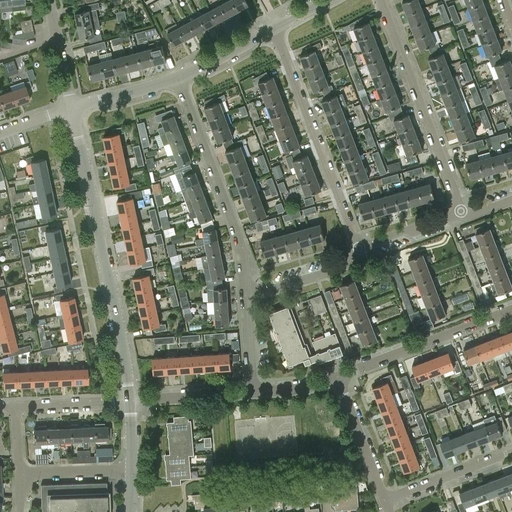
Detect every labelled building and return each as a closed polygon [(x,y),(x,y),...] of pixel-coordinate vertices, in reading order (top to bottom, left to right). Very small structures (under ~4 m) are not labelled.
[(10,0),(11,5),(12,11),(25,9),(23,0),(10,0)] [(161,8),(166,5),(163,0),(158,0),(157,1),(161,8)] [(231,0),(229,0),(220,5),(227,17),(238,11),(231,0)] [(231,0),(238,11),(248,6),(245,0),(231,0)] [(407,14),(426,7),(423,0),(408,0),(402,2),(407,14)] [(465,0),(469,10),(484,4),(482,0),(465,0)] [(99,22),(96,9),(100,8),(99,3),(82,6),(83,12),(75,14),(78,26),(99,22)] [(437,6),(440,15),(447,13),(443,4),(437,6)] [(469,10),(473,21),(488,16),(484,4),(469,10)] [(220,5),(210,10),(216,23),(227,17),(220,5)] [(448,7),(451,16),(457,14),(454,5),(448,7)] [(407,14),(411,26),(426,21),(424,16),(429,13),(426,7),(407,14)] [(210,10),(199,16),(206,28),(216,23),(210,10)] [(447,13),(440,15),(444,24),(450,21),(447,13)] [(457,14),(451,16),(455,25),(461,22),(457,14)] [(199,16),(189,22),(195,34),(206,28),(199,16)] [(473,21),(478,33),(493,28),(488,16),(473,21)] [(14,31),(15,35),(33,32),(31,19),(20,21),(21,30),(14,31)] [(358,41),(373,35),(369,23),(360,26),(358,20),(349,25),(351,30),(354,29),(358,41)] [(411,26),(416,38),(430,33),(426,21),(411,26)] [(99,22),(78,26),(80,38),(88,37),(90,43),(102,39),(101,34),(94,35),(93,29),(100,27),(99,22)] [(189,22),(178,28),(185,40),(195,34),(189,22)] [(185,40),(178,28),(176,24),(165,30),(174,46),(185,40)] [(154,28),(145,31),(146,37),(155,34),(154,28)] [(457,31),(460,40),(467,38),(463,28),(457,31)] [(478,33),(483,45),(497,40),(493,28),(478,33)] [(137,39),(146,37),(145,31),(136,33),(137,39)] [(428,47),(430,52),(440,49),(438,44),(435,45),(430,33),(416,38),(421,50),(428,47)] [(120,37),(122,43),(131,41),(129,35),(120,37)] [(358,41),(363,52),(378,46),(373,35),(358,41)] [(120,37),(111,40),(113,46),(122,43),(120,37)] [(467,38),(460,40),(464,48),(470,46),(467,38)] [(488,57),(490,62),(500,58),(498,53),(502,51),(497,40),(483,45),(487,57),(488,57)] [(96,44),(97,50),(106,47),(105,41),(96,44)] [(149,46),(150,49),(154,65),(166,61),(162,46),(161,46),(160,43),(149,46)] [(305,68),(320,63),(315,51),(322,48),(320,43),(311,48),(306,50),(308,54),(300,56),(305,68)] [(97,50),(96,44),(83,47),(85,53),(97,50)] [(363,52),(367,64),(382,58),(378,46),(363,52)] [(342,50),(346,59),(352,57),(348,47),(342,50)] [(150,49),(137,52),(141,68),(154,65),(150,49)] [(428,59),(433,71),(448,65),(443,53),(442,54),(440,49),(430,52),(432,57),(428,59)] [(137,52),(125,56),(129,71),(141,68),(137,52)] [(99,56),(100,62),(104,77),(117,74),(113,59),(111,53),(99,56)] [(341,55),(335,57),(338,65),(344,63),(341,55)] [(125,56),(113,59),(117,74),(129,71),(125,56)] [(352,57),(346,59),(349,67),(355,65),(352,57)] [(369,77),(372,76),(387,70),(382,58),(367,64),(365,65),(369,77)] [(490,68),(495,80),(511,72),(511,66),(510,60),(502,63),(500,58),(490,62),(492,67),(490,68)] [(13,60),(3,64),(5,70),(15,66),(13,60)] [(92,81),(104,77),(100,62),(88,65),(92,81)] [(460,64),(463,73),(469,71),(466,62),(460,64)] [(305,68),(310,80),(324,75),(327,74),(324,66),(321,67),(320,63),(305,68)] [(433,71),(437,83),(452,77),(448,65),(433,71)] [(372,76),(376,88),(392,82),(387,70),(372,76)] [(351,74),(355,83),(361,80),(357,71),(351,74)] [(469,71),(463,73),(467,82),(473,79),(469,71)] [(258,83),(263,95),(277,89),(273,77),(269,79),(266,72),(253,79),(255,84),(258,83)] [(504,89),(504,90),(511,86),(511,72),(495,80),(499,91),(504,89)] [(322,90),(324,95),(334,91),(332,86),(329,87),(324,75),(310,80),(315,93),(322,90)] [(437,83),(442,95),(457,89),(452,77),(437,83)] [(364,88),(361,80),(355,83),(359,94),(366,91),(365,88),(364,88)] [(9,86),(11,91),(16,105),(29,100),(26,90),(31,88),(29,81),(23,83),(23,82),(9,86)] [(376,88),(381,99),(396,93),(392,82),(376,88)] [(468,85),(472,97),(478,94),(474,83),(468,85)] [(479,89),(483,98),(489,95),(486,86),(479,89)] [(442,95),(447,106),(466,99),(461,87),(457,89),(442,95)] [(277,89),(263,95),(267,106),(282,100),(277,89)] [(11,91),(0,95),(0,102),(2,109),(16,105),(11,91)] [(322,101),(327,113),(342,107),(337,96),(336,96),(334,91),(324,95),(326,100),(322,101)] [(364,105),(370,102),(366,93),(360,96),(364,105)] [(387,111),(389,116),(399,112),(397,107),(401,106),(396,93),(381,99),(377,101),(379,107),(383,105),(386,112),(387,111)] [(478,94),(472,97),(476,105),(482,103),(478,94)] [(209,120),(224,114),(219,103),(226,100),(224,95),(215,100),(217,103),(205,108),(209,120)] [(489,95),(483,98),(486,106),(492,104),(489,95)] [(447,106),(451,118),(466,113),(466,112),(470,111),(466,99),(447,106)] [(282,100),(267,106),(272,117),(286,112),(282,100)] [(357,115),(363,113),(359,101),(352,103),(357,115)] [(247,104),(250,113),(256,110),(253,102),(247,104)] [(245,106),(239,109),(240,111),(242,116),(248,114),(245,106)] [(327,113),(331,125),(346,119),(342,107),(327,113)] [(261,108),(256,110),(250,113),(253,121),(259,118),(259,117),(263,115),(261,108)] [(161,133),(178,127),(172,109),(169,111),(158,114),(156,116),(155,118),(156,120),(158,121),(160,121),(161,120),(164,128),(160,129),(161,133)] [(482,120),(488,118),(484,109),(478,112),(482,120)] [(286,112),(272,117),(276,129),(291,123),(286,112)] [(394,120),(398,132),(413,127),(408,115),(401,117),(399,112),(389,116),(384,118),(386,124),(391,122),(391,121),(394,120)] [(363,113),(357,115),(361,124),(367,122),(363,113)] [(451,118),(456,130),(471,124),(466,113),(451,118)] [(209,120),(213,131),(228,126),(224,114),(209,120)] [(488,118),(482,120),(485,129),(491,127),(488,118)] [(331,125),(336,137),(351,131),(346,119),(331,125)] [(291,123),(276,129),(280,140),(295,135),(291,123)] [(259,136),(265,133),(271,131),(268,124),(263,127),(262,125),(256,127),(259,136)] [(476,137),(471,124),(456,130),(461,142),(476,137)] [(222,142),(224,146),(233,143),(231,138),(233,138),(228,126),(213,131),(218,143),(222,142)] [(106,149),(122,146),(119,133),(125,132),(124,127),(113,130),(114,134),(103,137),(106,149)] [(164,145),(170,143),(183,138),(178,127),(161,133),(160,134),(164,145)] [(398,132),(403,144),(418,138),(413,127),(398,132)] [(366,139),(372,136),(369,128),(363,130),(366,139)] [(336,137),(341,149),(355,143),(351,131),(336,137)] [(498,135),(500,141),(509,139),(507,132),(498,135)] [(265,133),(259,136),(262,143),(268,141),(265,133)] [(300,147),(295,135),(280,140),(287,157),(286,157),(286,158),(300,152),(298,147),(300,147)] [(491,144),(500,141),(498,135),(489,137),(491,144)] [(376,145),(372,136),(366,139),(370,148),(376,145)] [(170,143),(174,154),(187,149),(183,138),(170,143)] [(422,150),(418,138),(403,144),(408,156),(404,158),(407,163),(417,159),(415,154),(422,150)] [(225,152),(230,164),(244,158),(249,157),(244,144),(244,145),(242,139),(233,143),(224,146),(226,152),(225,152)] [(382,152),(392,148),(389,139),(378,143),(382,152)] [(474,142),(476,148),(484,146),(483,139),(474,142)] [(463,151),(476,148),(474,142),(462,145),(463,151)] [(341,149),(345,161),(360,155),(355,143),(341,149)] [(142,155),(139,145),(133,147),(135,157),(142,155)] [(106,149),(108,162),(125,159),(122,146),(106,149)] [(173,168),(175,174),(192,167),(190,161),(191,161),(187,149),(174,154),(166,157),(168,163),(176,160),(179,166),(173,168)] [(511,150),(503,153),(507,168),(511,166),(511,150)] [(382,160),(378,151),(372,154),(375,162),(382,160)] [(302,158),(300,152),(286,158),(290,168),(294,166),(297,173),(312,167),(308,156),(302,158)] [(503,153),(491,156),(495,171),(507,168),(503,153)] [(135,157),(138,167),(144,165),(142,155),(135,157)] [(257,157),(260,165),(266,163),(263,155),(257,157)] [(345,161),(350,173),(364,167),(360,155),(345,161)] [(33,176),(47,173),(44,159),(35,161),(33,156),(25,159),(27,163),(30,162),(33,176)] [(491,156),(479,160),(483,175),(495,171),(491,156)] [(230,164),(234,175),(249,170),(244,158),(230,164)] [(108,162),(111,174),(127,171),(125,159),(108,162)] [(387,173),(382,160),(375,162),(380,175),(387,173)] [(470,178),(483,175),(479,160),(466,163),(470,178)] [(389,173),(401,169),(399,162),(386,165),(389,173)] [(266,163),(260,165),(263,173),(270,171),(266,163)] [(192,167),(175,174),(182,190),(200,184),(196,172),(194,173),(192,167)] [(312,167),(297,173),(302,185),(317,179),(312,167)] [(369,179),(364,167),(350,173),(354,185),(369,179)] [(413,169),(415,176),(423,173),(422,167),(413,169)] [(165,168),(159,170),(160,173),(162,177),(174,173),(172,168),(166,171),(165,168)] [(406,178),(415,176),(413,169),(405,172),(406,178)] [(17,178),(15,178),(15,180),(28,177),(28,175),(25,176),(24,170),(16,172),(17,178)] [(234,175),(239,187),(253,181),(249,170),(234,175)] [(130,184),(127,171),(111,174),(114,187),(124,185),(126,191),(137,188),(136,183),(130,184)] [(36,190),(50,187),(47,173),(33,176),(34,183),(29,184),(30,190),(36,189),(36,190)] [(389,176),(391,182),(400,180),(398,174),(389,176)] [(383,185),(391,182),(389,176),(381,178),(383,185)] [(269,188),(275,186),(272,178),(266,180),(269,188)] [(317,179),(302,185),(306,196),(321,190),(317,179)] [(373,180),(364,184),(366,190),(376,186),(373,180)] [(239,187),(243,198),(257,193),(253,181),(239,187)] [(280,192),(287,190),(283,182),(277,184),(280,192)] [(182,190),(186,202),(204,195),(200,184),(182,190)] [(357,193),(366,190),(364,184),(355,187),(357,193)] [(418,187),(422,203),(434,199),(430,184),(418,187)] [(278,194),(275,186),(269,188),(272,196),(278,194)] [(50,187),(36,190),(37,197),(32,198),(33,204),(39,203),(39,204),(53,200),(50,187)] [(418,187),(406,190),(411,206),(422,203),(418,187)] [(120,214),(136,211),(143,209),(142,202),(139,202),(138,197),(142,196),(141,190),(126,193),(127,199),(117,201),(120,214)] [(406,190),(395,194),(399,209),(411,206),(406,190)] [(23,193),(15,194),(10,196),(11,203),(17,202),(16,199),(24,198),(23,193)] [(243,198),(247,210),(262,204),(257,193),(243,198)] [(395,194),(383,197),(387,212),(399,209),(395,194)] [(186,202),(190,213),(208,206),(204,195),(186,202)] [(306,206),(314,203),(313,197),(312,197),(307,199),(304,199),(306,206)] [(363,219),(375,216),(371,200),(370,197),(364,199),(365,202),(359,204),(363,219)] [(383,197),(371,200),(375,216),(387,212),(383,197)] [(163,199),(156,201),(157,206),(165,205),(163,198),(163,199)] [(56,215),(53,200),(39,204),(42,217),(38,218),(39,224),(47,222),(46,217),(56,215)] [(278,213),(284,211),(281,203),(275,205),(278,213)] [(266,216),(262,204),(247,210),(252,221),(266,216)] [(208,206),(190,213),(189,214),(191,218),(197,216),(200,222),(213,218),(208,206)] [(303,210),(305,216),(317,212),(315,206),(303,210)] [(151,220),(158,219),(155,209),(149,210),(151,220)] [(120,214),(122,227),(138,223),(136,211),(120,214)] [(300,211),(291,213),(293,219),(301,217),(300,211)] [(294,224),(293,219),(291,213),(283,215),(284,222),(289,220),(290,225),(294,224)] [(267,220),(269,226),(278,223),(276,217),(267,220)] [(334,217),(323,220),(329,241),(340,238),(334,217)] [(160,229),(158,219),(151,220),(154,231),(160,229)] [(270,228),(269,226),(267,220),(262,221),(255,223),(258,232),(270,228)] [(169,222),(162,224),(163,230),(170,228),(169,221),(169,222)] [(122,227),(125,239),(141,236),(138,223),(122,227)] [(308,228),(312,244),(324,240),(320,224),(308,228)] [(47,245),(61,242),(59,228),(49,230),(48,225),(40,227),(41,232),(45,231),(47,245)] [(308,228),(296,231),(301,247),(312,244),(308,228)] [(197,245),(205,244),(218,241),(216,229),(202,232),(204,238),(196,240),(197,245)] [(481,246),(494,241),(489,229),(476,234),(481,246)] [(296,231),(284,234),(289,250),(301,247),(296,231)] [(157,245),(164,244),(161,233),(155,235),(157,245)] [(181,234),(171,236),(171,238),(172,243),(183,240),(181,234)] [(284,234),(273,238),(277,253),(289,250),(284,234)] [(125,239),(127,252),(144,248),(141,236),(125,239)] [(265,257),(277,253),(273,238),(261,241),(265,257)] [(462,254),(468,251),(475,248),(473,241),(465,244),(463,239),(458,241),(462,254)] [(205,244),(207,255),(220,253),(218,241),(205,244)] [(482,260),(485,258),(499,253),(494,241),(481,246),(482,251),(479,252),(482,260)] [(47,245),(50,259),(64,256),(61,242),(47,245)] [(149,247),(144,248),(127,252),(130,264),(141,262),(142,267),(153,265),(149,247)] [(168,251),(171,262),(179,261),(177,255),(176,249),(168,251)] [(468,251),(462,254),(467,265),(472,263),(468,251)] [(202,256),(204,268),(223,265),(220,253),(207,255),(202,256)] [(485,258),(490,270),(503,265),(499,253),(485,258)] [(395,279),(401,277),(405,276),(400,263),(398,264),(394,254),(388,257),(392,266),(391,267),(395,279)] [(413,272),(427,267),(422,255),(409,260),(413,272)] [(50,259),(53,272),(67,269),(64,256),(50,259)] [(179,261),(171,262),(174,274),(181,273),(180,267),(179,261)] [(467,265),(471,277),(477,275),(472,263),(467,265)] [(204,268),(207,285),(223,283),(222,277),(225,277),(223,265),(204,268)] [(490,270),(494,282),(508,277),(503,265),(490,270)] [(413,272),(418,284),(431,279),(427,267),(413,272)] [(136,291),(152,287),(149,275),(154,273),(153,268),(142,270),(144,276),(133,278),(136,291)] [(53,272),(56,287),(53,287),(54,293),(62,291),(60,285),(70,283),(67,269),(53,272)] [(176,280),(178,289),(185,288),(183,278),(181,273),(174,274),(176,280)] [(477,275),(471,277),(476,289),(481,287),(477,275)] [(401,277),(395,279),(400,291),(405,289),(401,277)] [(511,288),(508,277),(494,282),(490,283),(495,295),(511,288)] [(418,284),(422,296),(436,291),(431,279),(418,284)] [(345,298),(360,293),(355,281),(340,286),(345,298)] [(223,283),(207,285),(208,302),(214,301),(228,301),(227,289),(223,289),(223,283)] [(168,286),(170,297),(176,295),(174,285),(168,286)] [(484,286),(481,287),(476,289),(481,301),(489,297),(484,286)] [(136,291),(138,303),(154,300),(152,287),(136,291)] [(185,288),(178,289),(180,297),(181,303),(188,301),(189,303),(189,302),(187,295),(185,288)] [(400,291),(404,303),(410,301),(405,289),(400,291)] [(324,292),(329,304),(334,302),(330,290),(324,292)] [(422,296),(427,307),(440,302),(436,291),(422,296)] [(345,298),(350,310),(364,305),(360,293),(345,298)] [(56,315),(62,314),(76,311),(73,297),(63,299),(62,294),(55,296),(56,301),(53,302),(56,315)] [(176,295),(170,297),(172,307),(179,305),(176,295)] [(321,295),(312,298),(307,300),(313,315),(327,310),(321,295)] [(138,303),(141,315),(157,312),(154,300),(138,303)] [(184,315),(191,313),(192,315),(190,307),(189,302),(189,303),(188,301),(181,303),(183,309),(184,315)] [(214,301),(215,314),(228,313),(228,301),(214,301)] [(410,301),(404,303),(409,314),(414,312),(410,301)] [(334,302),(329,304),(333,316),(339,314),(334,302)] [(445,314),(440,302),(427,307),(431,320),(445,314)] [(269,313),(274,326),(297,318),(292,305),(269,313)] [(350,310),(354,322),(368,316),(364,305),(350,310)] [(0,309),(0,323),(9,321),(6,308),(0,309)] [(50,309),(40,311),(41,317),(51,316),(50,309)] [(420,310),(414,312),(409,314),(413,326),(419,324),(415,315),(421,313),(420,310)] [(62,314),(65,328),(79,325),(76,311),(62,314)] [(160,325),(157,312),(141,315),(144,328),(154,326),(155,332),(166,330),(165,324),(160,325)] [(191,313),(184,315),(186,322),(193,321),(192,315),(191,313)] [(229,325),(228,313),(215,314),(216,326),(229,325)] [(333,316),(338,328),(343,326),(339,314),(333,316)] [(331,325),(327,315),(319,319),(323,329),(331,325)] [(354,322),(358,334),(373,328),(368,316),(354,322)] [(297,318),(274,326),(279,339),(302,331),(297,318)] [(0,323),(0,338),(13,335),(9,321),(0,323)] [(413,326),(416,332),(429,327),(426,321),(419,324),(413,326)] [(82,339),(79,325),(65,328),(68,342),(82,339)] [(343,326),(338,328),(342,340),(348,338),(343,326)] [(377,340),(373,328),(358,334),(363,346),(377,340)] [(279,339),(284,352),(307,344),(302,331),(279,339)] [(511,334),(511,333),(500,337),(504,350),(507,356),(511,354),(511,334)] [(324,338),(332,358),(343,353),(336,334),(324,338)] [(17,349),(13,335),(0,338),(0,342),(2,352),(7,351),(8,357),(2,358),(2,365),(12,362),(11,356),(30,351),(29,346),(17,349)] [(500,337),(488,342),(493,355),(504,350),(500,337)] [(312,342),(317,355),(319,359),(320,362),(332,358),(324,338),(312,342)] [(352,350),(348,338),(342,340),(347,352),(352,350)] [(488,342),(476,346),(481,359),(493,355),(488,342)] [(289,365),(302,360),(311,357),(307,344),(284,352),(289,365)] [(469,364),(481,359),(476,346),(464,351),(469,364)] [(42,350),(43,356),(56,353),(55,348),(42,350)] [(436,357),(442,372),(454,368),(456,373),(461,371),(457,360),(452,363),(448,352),(436,357)] [(216,354),(217,370),(230,369),(229,353),(216,354)] [(216,354),(203,355),(205,371),(217,370),(216,354)] [(203,355),(191,356),(192,372),(205,371),(203,355)] [(317,355),(311,357),(302,360),(303,365),(319,359),(317,355)] [(191,356),(178,357),(179,373),(192,372),(191,356)] [(178,357),(165,358),(167,374),(179,373),(178,357)] [(436,357),(424,362),(430,377),(442,372),(436,357)] [(153,375),(167,374),(165,358),(152,359),(153,375)] [(418,382),(430,377),(424,362),(412,366),(416,377),(411,379),(414,389),(420,387),(418,382)] [(72,365),(72,370),(73,385),(87,384),(86,364),(72,365)] [(16,368),(16,373),(17,387),(31,387),(30,372),(24,372),(23,368),(16,368)] [(3,388),(17,387),(16,373),(8,373),(8,369),(1,369),(3,388)] [(58,370),(44,371),(45,386),(59,385),(58,370)] [(72,370),(58,370),(59,385),(73,385),(72,370)] [(44,371),(30,372),(31,387),(45,386),(44,371)] [(377,400),(392,394),(387,382),(393,380),(391,375),(381,379),(383,384),(372,388),(377,400)] [(404,389),(411,387),(406,375),(400,378),(404,389)] [(506,393),(511,391),(508,383),(503,385),(506,393)] [(406,391),(409,402),(415,399),(412,389),(406,391)] [(447,404),(453,401),(449,392),(443,394),(447,404)] [(377,400),(382,412),(397,406),(392,394),(377,400)] [(415,399),(409,402),(413,411),(419,408),(415,399)] [(463,401),(465,408),(471,406),(468,399),(463,401)] [(460,410),(465,408),(463,401),(457,403),(460,410)] [(382,412),(386,424),(401,418),(397,406),(382,412)] [(440,409),(443,417),(448,415),(445,407),(440,409)] [(445,421),(443,417),(440,409),(435,411),(439,423),(445,421)] [(415,415),(418,425),(425,423),(421,413),(415,415)] [(167,423),(168,434),(192,432),(191,421),(189,421),(188,416),(173,417),(174,422),(167,423)] [(485,427),(490,439),(502,435),(501,432),(506,430),(501,417),(496,419),(497,422),(485,427)] [(386,424),(391,436),(406,430),(401,418),(386,424)] [(472,426),(474,431),(479,444),(490,439),(485,427),(483,421),(472,426)] [(425,423),(418,425),(422,435),(428,432),(425,423)] [(94,440),(107,440),(106,426),(101,427),(101,424),(94,424),(94,427),(94,440)] [(70,425),(62,426),(62,429),(57,429),(58,442),(70,442),(70,425)] [(70,442),(82,441),(82,428),(77,428),(77,425),(70,425),(70,442)] [(46,427),(38,427),(39,430),(33,430),(34,444),(35,449),(40,448),(40,443),(46,443),(46,430),(46,427)] [(94,427),(82,428),(82,441),(83,447),(88,447),(88,441),(94,440),(94,427)] [(57,429),(46,430),(46,443),(54,443),(54,446),(58,446),(58,442),(57,429)] [(391,436),(395,448),(410,442),(406,430),(391,436)] [(474,431),(463,435),(468,448),(479,444),(474,431)] [(192,432),(168,434),(169,445),(193,443),(192,432)] [(463,435),(452,440),(456,452),(468,448),(463,435)] [(423,439),(427,449),(433,447),(430,437),(423,439)] [(445,457),(456,452),(452,440),(440,444),(445,457)] [(395,448),(400,460),(415,454),(410,442),(395,448)] [(169,445),(170,457),(189,455),(189,456),(194,455),(193,443),(169,445)] [(319,457),(334,457),(333,444),(319,444),(319,457)] [(433,447),(427,449),(431,458),(437,456),(433,447)] [(111,448),(95,448),(96,456),(96,462),(108,462),(108,459),(112,458),(111,448)] [(35,458),(35,465),(47,464),(47,453),(42,453),(42,457),(35,458)] [(419,466),(415,454),(400,460),(404,472),(419,466)] [(189,455),(170,457),(165,457),(166,469),(190,467),(189,456),(189,455)] [(191,478),(190,467),(166,469),(167,480),(171,480),(171,485),(181,484),(181,479),(191,478)] [(505,476),(493,481),(498,494),(499,494),(500,497),(511,493),(510,489),(505,476)] [(332,497),(357,495),(356,481),(331,483),(331,488),(339,487),(339,491),(334,491),(334,496),(332,496),(332,497)] [(493,481),(482,485),(487,498),(498,494),(493,481)] [(110,511),(110,503),(110,491),(106,491),(106,483),(41,485),(41,511),(110,511)] [(482,485),(471,489),(476,502),(478,506),(489,501),(487,498),(482,485)] [(467,511),(465,507),(476,502),(471,489),(460,494),(463,502),(457,505),(460,511),(467,511)] [(195,506),(218,504),(217,492),(192,495),(192,499),(200,499),(200,503),(195,503),(195,506)] [(359,509),(357,495),(332,497),(332,501),(340,501),(340,505),(335,505),(335,510),(341,510),(359,509)] [(457,511),(452,500),(446,502),(450,511),(451,511),(457,511)]
